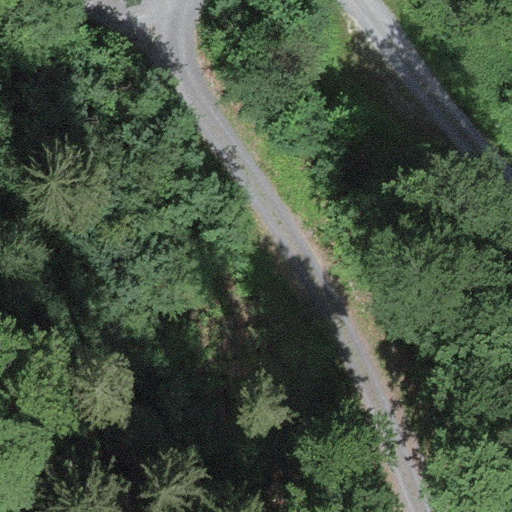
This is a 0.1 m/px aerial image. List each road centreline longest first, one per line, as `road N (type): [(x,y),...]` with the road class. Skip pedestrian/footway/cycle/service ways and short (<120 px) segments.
road 1 (track): [(148,0),(145,13),(290,241),(412,511)]
road 2 (track): [(511,174),(378,0)]
